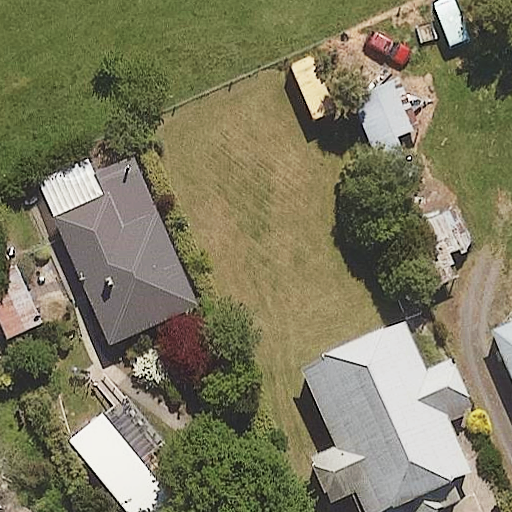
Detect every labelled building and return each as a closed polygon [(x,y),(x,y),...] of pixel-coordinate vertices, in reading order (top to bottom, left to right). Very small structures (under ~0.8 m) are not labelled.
[(410,129),(397,79),(362,88),(375,138),(410,129)] [(196,300),(131,153),(93,169),(103,191),(52,213),(108,339),(196,300)] [(404,224),(431,284),(454,273),(446,255),(468,245),(449,203),(404,224)] [(42,315),(9,244),(0,247),(0,327),(3,333),(42,315)] [(313,344),(315,349),(297,357),(335,442),(309,453),(329,498),(354,487),(364,511),(368,511),(384,505),(387,511),(420,511),(460,495),(450,472),(466,465),(445,416),(470,405),(449,355),(422,366),(399,313),(383,319),(381,315),(313,344)] [(511,328),(492,337),(511,387),(511,328)]
